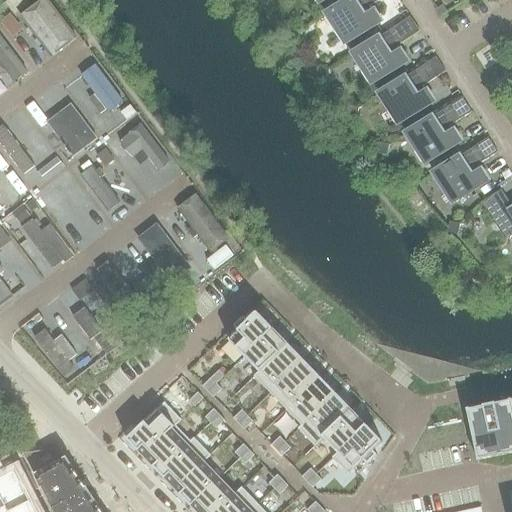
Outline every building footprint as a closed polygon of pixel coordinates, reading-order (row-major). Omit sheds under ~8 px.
[(61,0),(23,0),(53,36),(76,17),(61,0)] [(369,8),(380,0),(348,0),(326,15),(345,44),(381,22),(374,11),(372,13),(369,8)] [(14,22),(8,14),(0,20),(0,22),(5,29),(14,22)] [(395,48),(419,32),(410,18),(352,55),(372,84),(407,62),(400,52),(398,53),(395,48)] [(286,41),(296,43),(299,33),(288,30),(286,41)] [(422,88),(445,72),(436,58),(379,95),(398,125),(434,102),(427,91),(425,93),(422,88)] [(316,79),(327,81),(329,70),(318,68),(316,79)] [(36,106),(30,98),(13,110),(33,139),(84,102),(70,82),(36,106)] [(132,139),(120,123),(129,117),(111,91),(90,106),(119,148),(132,139)] [(449,128),(472,113),(462,98),(406,134),(425,164),(461,142),(454,131),(452,133),(449,128)] [(345,117),(356,119),(359,108),(348,106),(345,117)] [(93,114),(62,133),(81,163),(103,149),(92,131),(101,126),(93,114)] [(68,194),(81,185),(76,178),(86,171),(61,136),(38,153),(68,194)] [(476,167),(498,153),(488,139),(433,174),(452,204),(488,181),(481,170),(479,172),(476,167)] [(376,154),(386,156),(389,146),(378,144),(376,154)] [(46,208),(58,198),(29,162),(7,180),(19,195),(29,188),(46,208)] [(405,192),(416,195),(418,184),(407,182),(405,192)] [(115,205),(132,226),(157,204),(140,184),(115,205)] [(511,207),(501,190),(481,203),(505,241),(511,236),(511,207)] [(447,233),(458,235),(460,225),(449,222),(447,233)] [(0,294),(13,312),(31,300),(5,264),(0,267),(0,294)] [(16,319),(29,334),(47,318),(35,304),(16,319)] [(238,332),(228,341),(243,356),(272,328),(257,313),(248,322),(244,318),(244,317),(234,327),(234,328),(238,332)] [(272,328),(243,356),(259,372),(288,344),(272,328)] [(259,372),(253,377),(269,393),(303,360),(288,344),(259,372)] [(86,407),(109,389),(77,348),(54,365),(86,407)] [(303,360),(269,393),(285,410),(319,377),(303,360)] [(319,377),(285,410),(301,426),(335,393),(319,377)] [(212,379),(204,387),(209,393),(218,384),(212,379)] [(218,384),(209,393),(215,399),(223,390),(218,384)] [(199,393),(191,401),(196,407),(205,399),(199,393)] [(301,426),(298,430),(315,448),(324,439),(353,411),(335,393),(301,426)] [(467,410),(467,411),(470,426),(471,434),(472,434),(478,461),(477,461),(477,462),(511,454),(511,413),(509,401),(494,404),(485,406),(467,410)] [(165,403),(127,440),(143,458),(176,427),(182,421),(165,403)] [(215,410),(206,418),(212,424),(221,415),(215,410)] [(243,411),(234,419),(240,425),(249,416),(243,411)] [(353,411),(324,439),(337,453),(366,425),(353,411)] [(221,415),(212,424),(218,430),(226,421),(221,415)] [(249,416),(240,425),(245,431),(254,422),(249,416)] [(337,453),(332,458),(349,475),(355,470),(363,461),(368,466),(377,456),(373,452),(383,443),(366,425),(337,453)] [(176,427),(143,458),(158,473),(191,442),(176,427)] [(281,438),(272,446),(278,452),(286,444),(281,438)] [(191,442),(158,473),(175,491),(205,462),(211,456),(202,447),(194,439),(191,442)] [(286,444),(278,452),(283,458),(292,449),(286,444)] [(245,445),(236,453),(241,459),(250,451),(245,445)] [(22,454),(53,511),(100,511),(93,501),(77,477),(58,449),(22,454)] [(250,451),(241,459),(247,465),(256,456),(250,451)] [(51,511),(23,458),(0,470),(0,511),(51,511)] [(205,462),(175,491),(191,507),(220,478),(205,462)] [(312,470),(303,478),(309,484),(317,476),(312,470)] [(278,476),(270,484),(275,490),(284,482),(278,476)] [(317,476),(309,484),(314,490),(323,481),(317,476)] [(220,478),(191,507),(195,511),(216,511),(235,494),(220,478)] [(284,482),(275,490),(281,496),(289,487),(284,482)] [(235,494),(216,511),(251,511),(258,505),(242,488),(235,494)] [(317,503),(308,511),(318,511),(322,508),(317,503)]
